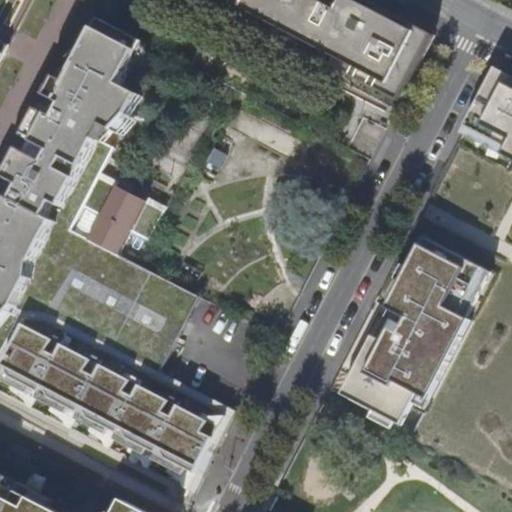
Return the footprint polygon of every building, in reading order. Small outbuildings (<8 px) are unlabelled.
[(0,0),(0,75),(15,48),(0,40),(0,0)] [(223,0),(403,94),(428,47),(433,36),(362,0),(223,0)] [(124,85),(146,43),(103,21),(92,42),(72,60),(0,197),(0,359),(0,358),(8,362),(0,376),(0,380),(29,395),(33,388),(41,392),(37,399),(68,415),(71,408),(79,413),(76,420),(106,435),(110,428),(118,433),(114,440),(145,456),(148,449),(157,453),(153,460),(184,476),(188,469),(198,474),(191,488),(198,492),(240,413),(162,372),(201,297),(121,255),(133,232),(151,241),(166,212),(101,177),(116,148),(101,140),(108,126),(119,132),(133,116),(144,96),(124,85)] [(511,76),(498,69),(468,126),(510,148),(506,157),(511,159),(511,76)] [(506,157),(510,148),(468,126),(464,134),(506,157)] [(431,229),(344,395),(404,426),(420,395),(431,401),(478,312),(466,306),(490,260),(431,229)] [(0,511),(151,511),(122,497),(113,511),(72,511),(31,493),(6,481),(0,477),(0,511)]
